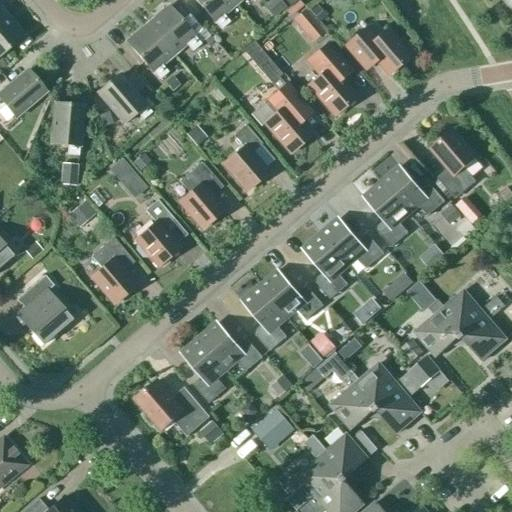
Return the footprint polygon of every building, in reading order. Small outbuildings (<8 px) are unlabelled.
[(229,22),(223,15),(235,5),(231,0),(194,0),(214,23),(220,30),(229,22)] [(269,0),(263,6),(273,17),(285,6),(280,0),(269,0)] [(302,0),(290,13),(307,29),(320,15),(303,0),(302,0)] [(173,55),(186,45),(192,52),(201,44),(194,37),(195,37),(168,6),(147,24),(173,55)] [(0,55),(24,36),(6,14),(0,19),(0,55)] [(161,65),(162,65),(173,55),(147,24),(126,42),(152,73),(153,73),(159,80),(168,73),(161,65)] [(361,65),(372,55),(389,74),(409,57),(386,30),(375,39),(365,28),(344,45),(361,65)] [(262,46),(275,61),(288,51),(275,36),(262,46)] [(335,115),(355,98),(341,81),(352,71),(328,43),(307,61),(319,76),(309,85),(335,115)] [(0,108),(4,105),(15,118),(45,92),(27,70),(0,92),(0,108)] [(97,93),(124,124),(136,113),(142,120),(151,113),(155,118),(164,110),(149,93),(141,100),(119,75),(97,93)] [(291,113),(303,103),(287,84),(266,101),(276,113),(265,122),(291,154),(311,136),(291,113)] [(78,156),(79,147),(83,106),(54,104),(51,144),(67,146),(67,155),(78,156)] [(185,133),(196,146),(206,137),(195,125),(185,133)] [(233,136),(243,147),(224,164),(247,191),(267,174),(250,154),(262,144),(245,125),(233,136)] [(476,182),(465,168),(476,158),(452,131),(432,148),(449,168),(437,178),(455,200),(476,182)] [(59,184),(75,185),(77,164),(61,162),(59,184)] [(211,197),(223,187),(202,162),(179,181),(189,193),(180,201),(203,229),(223,211),(211,197)] [(400,168),(382,183),(408,213),(418,205),(428,216),(445,202),(429,183),(420,190),(400,168)] [(136,174),(123,186),(134,199),(147,187),(136,174)] [(382,183),(364,198),(384,221),(375,229),(391,248),(408,233),(398,221),(408,213),(382,183)] [(87,197),(97,208),(107,200),(97,189),(87,197)] [(67,210),(80,223),(96,208),(83,195),(67,210)] [(136,246),(135,250),(142,258),(146,258),(149,255),(159,266),(179,249),(162,230),(174,220),(157,200),(145,211),(155,223),(135,239),(139,243),(136,246)] [(347,265),(357,257),(367,268),(384,253),(368,235),(359,242),(339,220),(321,235),(347,265)] [(321,235),(304,250),(323,273),(314,281),(330,300),(340,292),(347,285),(337,273),(347,265),(321,235)] [(132,261),(134,263),(113,238),(91,257),(101,269),(92,276),(115,304),(135,287),(123,273),(123,268),(132,261)] [(0,267),(13,256),(0,241),(0,267)] [(23,250),(31,259),(42,250),(34,241),(23,250)] [(286,317),(296,309),(306,321),(323,306),(307,287),(298,295),(279,272),(261,287),(286,317)] [(45,275),(16,299),(24,309),(17,315),(42,345),(72,320),(47,291),(53,286),(45,275)] [(287,337),(277,325),(286,317),(261,287),(243,302),(262,325),(253,333),(269,352),(287,337)] [(463,334),(485,315),(489,320),(497,313),(489,303),(481,310),(464,290),(444,307),(444,308),(439,312),(458,334),(458,339),(463,340),(462,339),(463,334)] [(497,313),(505,306),(496,297),(489,303),(497,313)] [(439,312),(444,308),(444,307),(438,300),(428,308),(435,316),(414,333),(436,358),(457,339),(458,339),(458,334),(439,312)] [(489,320),(485,315),(463,334),(462,339),(463,340),(481,361),(506,339),(489,320)] [(237,346),(218,324),(200,339),(226,369),(235,361),(245,373),(263,358),(246,339),(237,346)] [(314,346),(323,356),(334,347),(326,337),(314,346)] [(400,348),(411,361),(422,351),(411,338),(400,348)] [(200,339),(182,354),(201,377),(192,385),(209,404),(218,396),(226,389),(216,378),(226,369),(200,339)] [(335,352),(316,368),(325,377),(333,370),(350,389),(330,406),(351,430),(373,411),(373,407),(354,386),(359,380),(335,352)] [(378,407),(378,412),(396,434),(421,413),(407,397),(441,369),(429,355),(413,369),(404,376),(412,386),(405,393),(400,388),(378,407)] [(373,407),(373,411),(378,412),(378,407),(400,388),(405,393),(412,386),(404,376),(396,383),(379,364),(359,380),(354,386),(373,407)] [(269,386),(279,396),(291,385),(282,375),(269,386)] [(135,400),(161,431),(173,421),(187,437),(210,417),(184,388),(172,398),(157,381),(135,400)] [(277,410),(253,431),(263,443),(288,422),(277,410)] [(203,429),(212,441),(223,432),(213,420),(203,429)] [(327,452),(327,451),(322,455),(341,477),(346,478),(368,459),(347,434),(327,452)] [(313,436),(303,445),(310,452),(320,444),(313,436)] [(0,484),(23,465),(15,456),(17,454),(12,448),(10,449),(2,440),(0,441),(0,484)] [(288,499),(287,499),(297,511),(315,497),(318,501),(341,483),(346,483),(346,482),(346,478),(341,477),(322,455),(327,451),(320,444),(310,452),(317,460),(298,477),(306,486),(289,500),(288,499)] [(346,482),(346,483),(341,483),(318,501),(315,497),(297,511),(298,511),(315,511),(323,506),(328,511),(354,511),(364,504),(346,482)] [(48,510),(38,499),(22,511),(74,511),(62,498),(48,510)] [(384,511),(376,502),(364,511),(384,511)]
